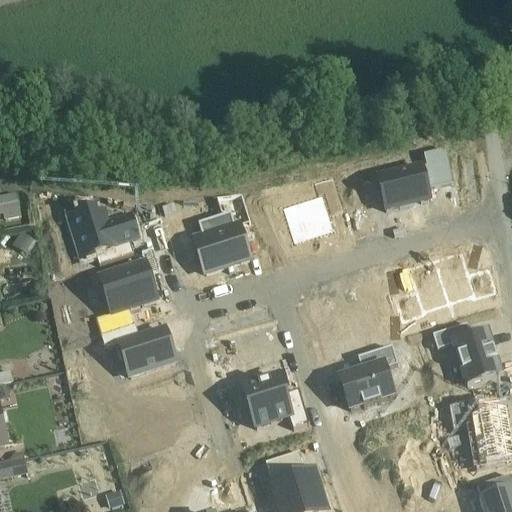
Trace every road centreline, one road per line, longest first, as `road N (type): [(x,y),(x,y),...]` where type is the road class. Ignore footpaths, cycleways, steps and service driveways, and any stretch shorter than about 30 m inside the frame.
road 1 (residential): [(277,283),(186,311),(230,471)]
road 2 (residential): [(503,212),(277,283)]
road 3 (residential): [(277,283),(337,470)]
